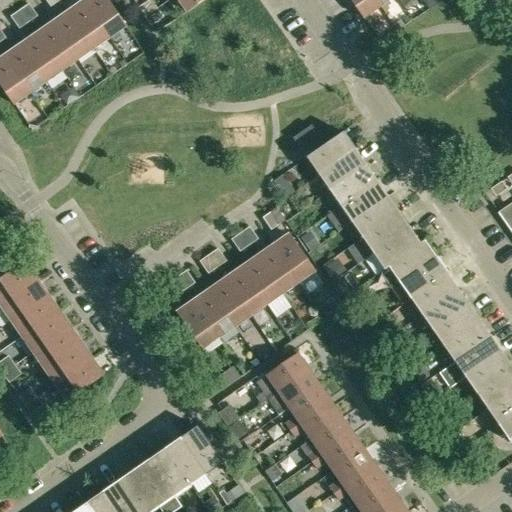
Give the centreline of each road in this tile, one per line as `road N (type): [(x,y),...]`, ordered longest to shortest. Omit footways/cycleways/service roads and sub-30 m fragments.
road 1 (residential): [(8,511),(138,422),(156,389),(0,167)]
road 2 (residential): [(511,299),(306,0)]
